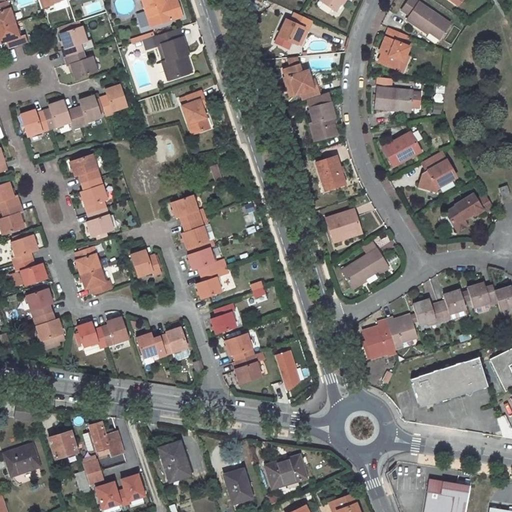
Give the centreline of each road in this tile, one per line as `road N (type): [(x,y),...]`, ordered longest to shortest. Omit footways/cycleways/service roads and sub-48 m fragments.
road 1 (residential): [(205,0),(342,411)]
road 2 (residential): [(334,322),(226,0)]
road 3 (residential): [(3,101),(78,312),(112,302),(156,315),(185,306)]
road 4 (residential): [(376,0),(352,61),(356,144),(422,266)]
road 5 (tertiary): [(0,378),(220,413)]
road 6 (tertiary): [(384,436),(511,459)]
